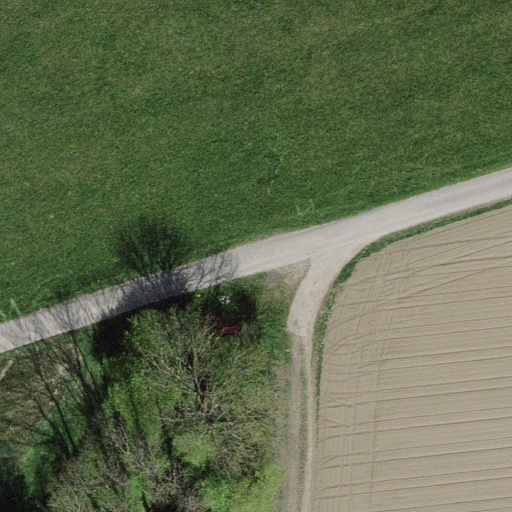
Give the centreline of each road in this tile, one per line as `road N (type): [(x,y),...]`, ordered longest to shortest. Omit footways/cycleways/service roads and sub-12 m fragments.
road 1 (unclassified): [(0,340),(511,195)]
road 2 (track): [(337,248),(292,511)]
